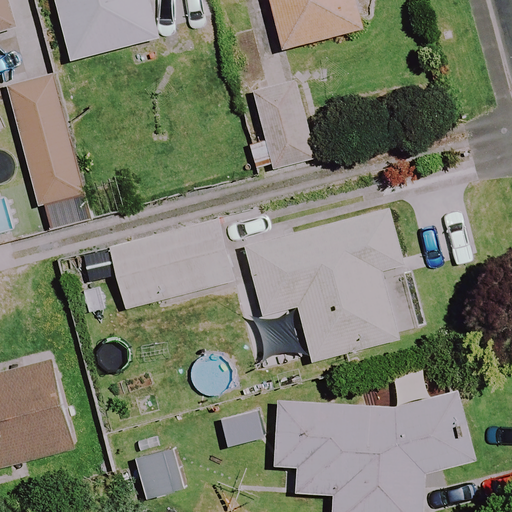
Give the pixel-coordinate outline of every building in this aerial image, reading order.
[(52,0),(68,62),(155,40),(144,0),(52,0)] [(266,0),(280,52),(361,31),(353,0),(266,0)] [(247,92),(261,139),(247,144),(257,175),(275,170),(316,156),(291,78),(247,92)] [(86,221),(49,88),(7,100),(44,233),(86,221)] [(401,266),(387,212),(224,254),(215,220),(106,249),(122,311),(248,279),(258,318),(296,308),(310,363),(397,340),(379,271),(401,266)] [(0,468),(68,450),(44,360),(0,372),(0,468)] [(425,391),(427,371),(394,369),(391,409),(273,402),(269,465),(293,466),(291,493),(331,496),(329,511),(420,511),(424,468),(460,470),(465,393),(425,391)] [(261,441),(256,412),(215,418),(219,447),(261,441)]
